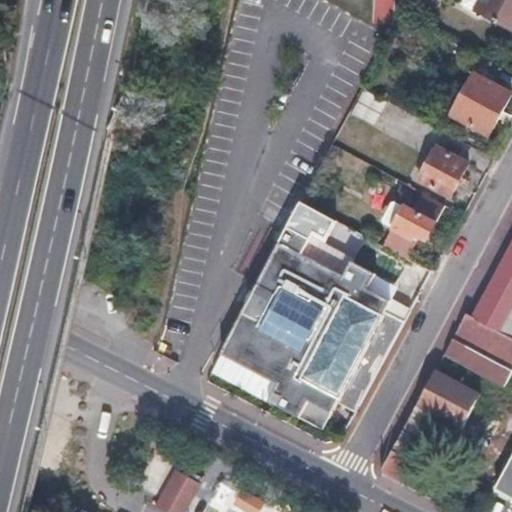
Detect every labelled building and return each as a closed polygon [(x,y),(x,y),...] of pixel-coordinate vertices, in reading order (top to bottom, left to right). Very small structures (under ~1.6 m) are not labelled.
[(511,0),(467,0),(465,6),(511,31),(511,0)] [(511,96),(475,75),(452,117),(489,138),(511,96)] [(418,156),(429,162),(418,183),(450,200),(469,164),(450,154),(457,142),(440,133),(441,130),(421,119),(413,135),(426,142),(418,156)] [(408,190),(396,183),(391,191),(403,198),(408,190)] [(391,205),(382,221),(384,227),(390,230),(380,248),(390,253),(403,260),(416,236),(427,242),(445,207),(421,195),(412,213),(395,204),(391,205)] [(300,205),(290,224),(314,237),(324,218),(310,211),(300,205)] [(383,235),(370,229),(365,240),(377,247),(383,235)] [(511,230),(510,229),(461,315),(466,318),(380,476),(401,486),(414,463),(411,461),(435,416),(462,431),(481,397),(447,377),(452,369),(501,396),(511,375),(511,230)] [(380,357),(369,352),(386,320),(384,319),(392,305),(279,245),(219,356),(334,416),(341,402),(342,403),(360,370),(370,376),(380,357)] [(511,459),(495,492),(511,500),(511,459)] [(165,492),(187,504),(193,493),(200,483),(178,470),(165,492)] [(246,510),(254,497),(244,491),(236,504),(246,510)] [(158,507),(167,511),(182,511),(187,504),(165,492),(158,507)] [(259,511),(265,504),(254,497),(246,510),(248,511),(259,511)]
